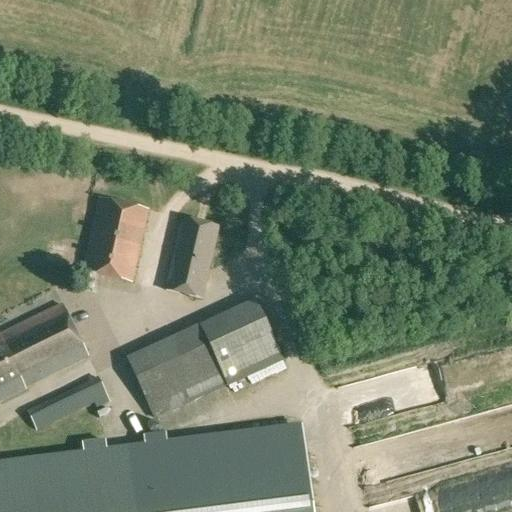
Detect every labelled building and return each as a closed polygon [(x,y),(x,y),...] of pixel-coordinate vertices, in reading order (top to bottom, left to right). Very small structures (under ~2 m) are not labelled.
[(82,270),(132,283),(148,210),(98,198),(82,270)] [(164,289),(202,299),(220,228),(181,218),(164,289)] [(254,299),(127,359),(150,406),(156,417),(183,405),(179,394),(222,375),(228,386),(283,362),(254,299)] [(0,402),(26,390),(24,387),(88,357),(62,304),(0,334),(0,402)] [(27,411),(36,430),(95,403),(98,407),(110,403),(107,397),(97,377),(27,411)] [(383,404),(362,401),(359,424),(375,427),(377,413),(394,415),(396,401),(384,399),(383,404)] [(311,511),(301,429),(166,446),(164,435),(144,437),(146,448),(106,453),(104,441),(82,443),(84,456),(0,465),(0,511),(311,511)]
